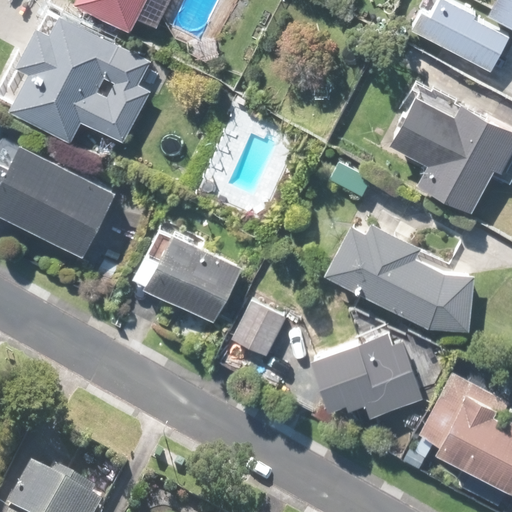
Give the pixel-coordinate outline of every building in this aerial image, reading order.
[(143,0),(91,0),(131,22),(143,0)] [(422,4),(412,23),(491,65),(510,29),(455,0),(439,0),(434,10),(422,4)] [(511,0),(494,0),(491,7),(511,18),(511,0)] [(153,57),(64,7),(54,25),(40,18),(19,56),(32,64),(12,99),(73,133),(84,113),(125,136),(152,88),(139,80),(153,57)] [(511,149),(511,120),(464,94),(457,106),(421,86),(395,134),(431,154),(419,175),(474,205),(497,163),(503,166),(511,149)] [(120,184),(24,135),(13,158),(0,151),(0,203),(87,248),(120,184)] [(373,173),(340,155),(330,174),(362,192),(373,173)] [(356,216),(329,264),(431,321),(470,325),(475,269),(447,266),(418,250),(424,239),(376,212),(369,223),(356,216)] [(243,263),(169,223),(141,274),(214,314),(243,263)] [(285,311),(252,295),(233,334),(267,350),(285,311)] [(400,321),(314,350),(334,408),(369,396),(373,408),(424,391),(400,321)] [(504,394),(452,365),(417,427),(511,480),(511,409),(499,402),(504,394)] [(52,472),(34,463),(12,506),(15,508),(12,511),(96,511),(103,500),(95,495),(99,487),(56,464),(52,472)]
